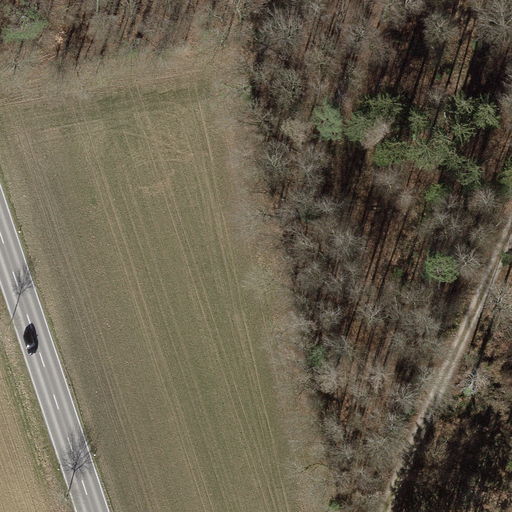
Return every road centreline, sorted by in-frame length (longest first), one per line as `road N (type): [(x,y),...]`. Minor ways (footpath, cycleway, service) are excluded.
road 1 (track): [(511,230),(386,511)]
road 2 (primary): [(93,511),(0,228)]
